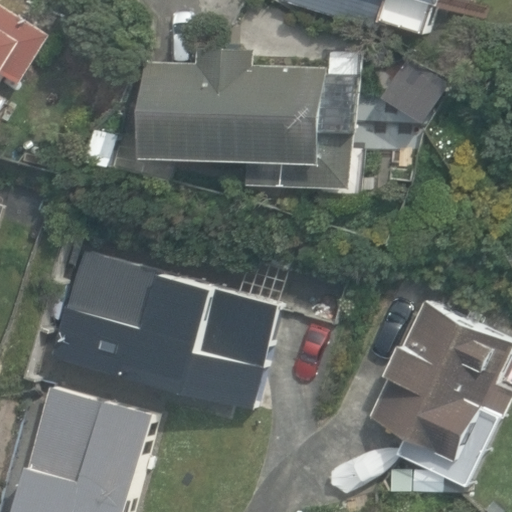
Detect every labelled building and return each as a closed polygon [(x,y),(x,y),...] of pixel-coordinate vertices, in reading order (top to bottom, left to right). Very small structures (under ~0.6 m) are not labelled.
[(0,0),(0,122),(57,32),(6,0),(0,0)] [(388,15),(438,31),(448,0),(302,0),(384,27),(388,15)] [(257,183),(362,185),(364,127),(337,126),(339,63),(262,61),(263,47),(208,45),(207,62),(154,60),(152,155),(258,158),(257,183)] [(119,166),(125,133),(100,128),(94,162),(119,166)] [(0,243),(12,204),(0,200),(0,243)] [(304,241),(265,230),(256,263),(295,274),(304,241)] [(63,356),(261,409),(290,302),(92,249),(63,356)] [(379,414),(467,457),(493,404),(511,413),(511,383),(505,380),(511,365),(511,334),(435,297),(379,414)] [(24,511),(135,511),(162,410),(57,383),(24,511)]
